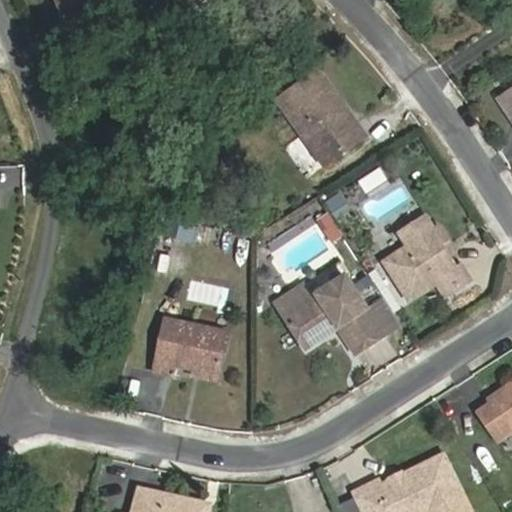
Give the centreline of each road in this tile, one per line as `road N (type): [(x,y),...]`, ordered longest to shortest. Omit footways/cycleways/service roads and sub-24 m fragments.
road 1 (residential): [(3,409),(217,458),(285,456),(511,320)]
road 2 (residential): [(3,409),(48,249),(53,192),(42,121),(0,23)]
road 3 (residential): [(348,0),(426,86),(511,219)]
